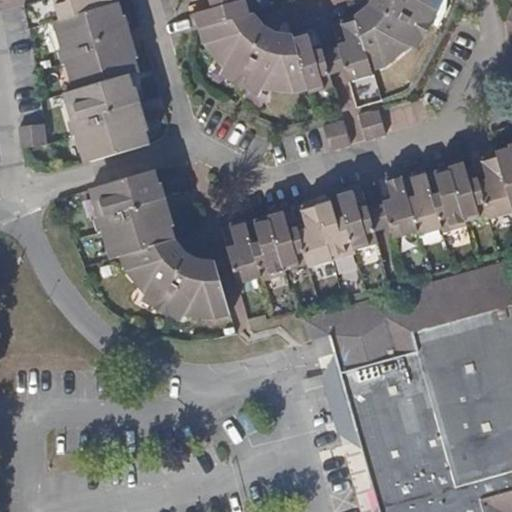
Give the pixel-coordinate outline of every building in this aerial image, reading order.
[(55,0),(62,20),(119,3),(118,0),(55,0)] [(200,29),(254,14),(250,0),(211,0),(194,5),(190,6),(197,30),(200,29)] [(372,0),(372,2),(366,10),(356,17),(372,70),(387,66),(410,48),(418,33),(422,35),(429,22),(426,20),(432,9),(433,0),(372,0)] [(82,89),(131,75),(141,72),(137,58),(140,58),(135,43),(130,44),(126,31),(132,30),(128,15),(125,15),(121,2),(119,3),(62,20),(64,29),(58,30),(63,49),(60,50),(64,65),(67,64),(73,81),(79,79),(82,89)] [(254,14),(200,29),(204,43),(224,68),(238,76),(236,80),(249,86),(251,83),(263,90),(294,93),(309,89),(293,35),(283,35),(276,32),(266,27),(261,23),(254,14)] [(372,70),(356,17),(332,24),(338,48),(332,50),(324,52),(331,74),(339,72),(345,71),(348,82),(373,75),(372,70)] [(293,35),(309,89),(310,94),(334,86),(331,74),(324,52),(317,28),(293,35)] [(135,88),(131,75),(82,89),(72,92),(75,102),(68,104),(73,122),(70,123),(74,137),(78,136),(83,154),(89,152),(92,162),(151,144),(147,131),(149,130),(146,116),(139,117),(135,104),(142,102),(137,87),(135,88)] [(378,111),(368,114),(375,137),(385,134),(378,111)] [(365,140),(375,137),(368,114),(359,116),(365,140)] [(344,121),(334,124),(342,147),(351,144),(344,121)] [(331,150),(342,147),(334,124),(324,127),(331,150)] [(21,137),(46,135),(45,125),(20,127),(21,137)] [(47,146),(46,135),(21,137),(21,149),(47,146)] [(511,147),(498,152),(499,153),(511,198),(511,144),(511,145),(511,146),(511,147)] [(511,198),(499,153),(475,161),(490,215),(492,219),(511,212),(511,198)] [(450,163),(451,167),(467,221),(490,215),(475,161),(473,156),(450,163)] [(451,167),(427,174),(443,229),(444,233),(468,226),(467,221),(451,167)] [(117,257),(123,256),(178,240),(174,228),(176,227),(172,211),(165,213),(162,200),(168,199),(163,184),(161,184),(157,170),(97,187),(100,197),(94,199),(99,218),(96,219),(100,233),(103,232),(109,250),(115,249),(117,257)] [(402,177),(418,232),(419,235),(443,229),(427,174),(426,170),(402,177)] [(377,207),(370,208),(377,231),(391,227),(395,238),(418,232),(402,177),(401,173),(378,181),(384,205),(377,207)] [(377,231),(370,208),(363,185),(339,192),(340,196),(356,249),(380,243),(377,231)] [(340,196),(317,202),(334,260),(357,253),(356,249),(340,196)] [(317,202),(293,209),(309,264),(310,268),(334,260),(317,202)] [(267,212),(268,217),(285,271),(309,264),(293,209),(292,205),(267,212)] [(246,223),(262,277),(263,281),(286,275),(285,271),(268,217),(246,223)] [(262,277),(246,223),(245,218),(221,226),(238,284),(262,277)] [(178,240),(123,256),(127,270),(147,294),(160,302),(158,305),(171,313),(174,309),(186,315),(217,320),(232,315),(226,293),(216,260),(209,260),(199,259),(193,256),(187,252),(184,249),(180,244),(178,240)] [(511,262),(421,288),(407,314),(381,299),(287,326),(292,343),(311,338),(360,511),(508,511),(507,506),(511,505),(511,262)]
